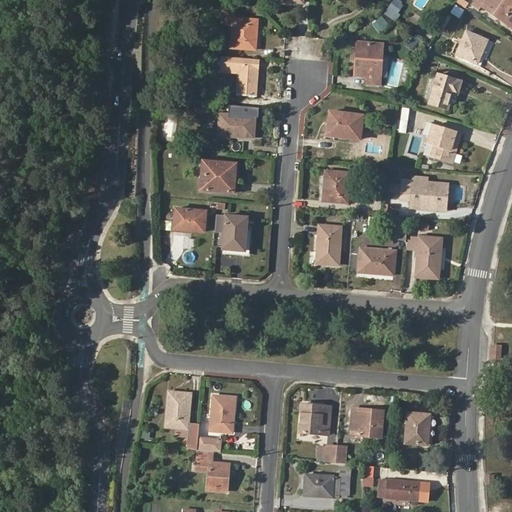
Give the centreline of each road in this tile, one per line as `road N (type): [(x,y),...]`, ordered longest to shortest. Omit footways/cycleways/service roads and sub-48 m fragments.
road 1 (secondary): [(85,260),(115,176),(130,0)]
road 2 (residential): [(308,81),(293,113),(279,290)]
road 3 (residential): [(473,311),(279,290)]
road 4 (residential): [(278,371),(467,385)]
road 5 (secondary): [(98,511),(100,439),(83,388),(82,339)]
road 6 (residential): [(143,321),(168,361),(278,371)]
road 7 (residential): [(511,159),(473,311)]
road 8 (residential): [(279,290),(174,283),(143,321)]
road 9 (residential): [(278,371),(267,511)]
road 10 (residential): [(467,385),(470,511)]
